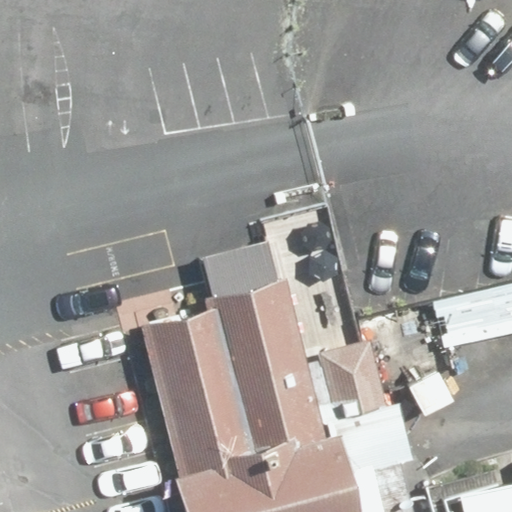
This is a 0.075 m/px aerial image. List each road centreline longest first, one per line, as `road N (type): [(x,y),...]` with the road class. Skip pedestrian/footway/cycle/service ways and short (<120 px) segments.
road 1 (unknown): [(0,193),(286,108),(511,103)]
road 2 (unknown): [(0,363),(41,511)]
